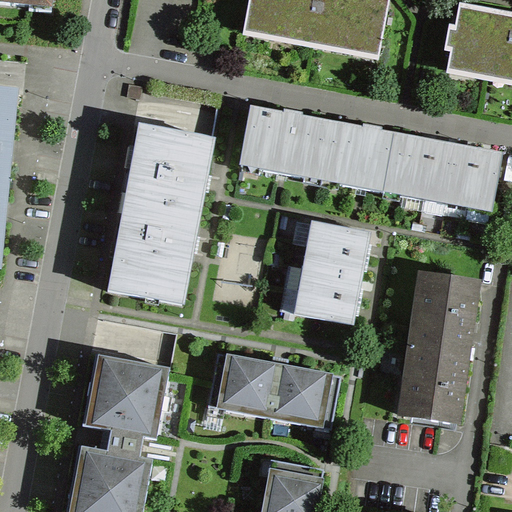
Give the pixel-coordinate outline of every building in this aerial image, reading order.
[(0,0),(0,3),(30,6),(30,11),(52,13),(53,0),(0,0)] [(252,0),(248,20),(268,23),(265,36),(359,54),(361,41),(381,45),(389,3),(372,0),(252,0)] [(509,18),(461,9),(457,32),(451,31),(448,49),(453,50),(451,61),(471,64),(469,75),(511,82),(511,25),(508,25),(509,18)] [(245,33),(265,36),(268,23),(248,20),(245,33)] [(361,41),(359,54),(379,58),(381,45),(361,41)] [(449,71),(469,75),(471,64),(451,61),(449,71)] [(143,89),(129,86),(127,97),(141,100),(143,89)] [(14,141),(19,95),(0,93),(0,267),(2,268),(7,222),(2,221),(4,201),(9,201),(13,161),(8,161),(10,141),(14,141)] [(288,118),(252,111),(241,168),(243,168),(244,161),(261,164),(259,170),(305,179),(306,172),(322,175),(332,126),(305,121),(305,120),(288,116),(288,118)] [(367,133),(332,126),(322,175),(340,178),(339,185),(384,194),(386,187),(401,190),(400,197),(401,197),(412,142),(385,137),(386,135),(367,131),(367,133)] [(133,200),(200,212),(213,140),(139,127),(135,148),(142,150),(133,200)] [(433,146),(412,142),(401,197),(423,201),(433,146)] [(457,150),(433,146),(423,201),(447,205),(457,150)] [(478,155),(457,150),(447,205),(468,209),(478,155)] [(478,155),(468,209),(492,214),(502,159),(478,155)] [(114,259),(108,292),(146,299),(148,292),(161,294),(159,301),(184,305),(200,212),(133,200),(129,217),(122,216),(117,245),(123,246),(121,260),(114,259)] [(312,223),(308,247),(364,257),(369,234),(312,223)] [(308,247),(304,269),(360,279),(364,257),(308,247)] [(304,269),(300,291),(356,301),(360,279),(304,269)] [(479,283),(422,275),(417,304),(420,305),(408,387),(405,387),(401,415),(458,423),(479,283)] [(356,301),(300,291),(295,314),(352,325),(356,301)] [(171,370),(96,356),(83,426),(111,432),(144,438),(158,440),(171,370)] [(273,365),(218,356),(209,408),(333,430),(342,378),(288,368),(289,362),(274,359),(273,365)] [(107,452),(141,458),(144,438),(111,432),(107,452)] [(144,511),(154,461),(141,458),(107,452),(79,447),(67,511),(144,511)] [(317,511),(325,470),(272,461),(262,511),(317,511)]
